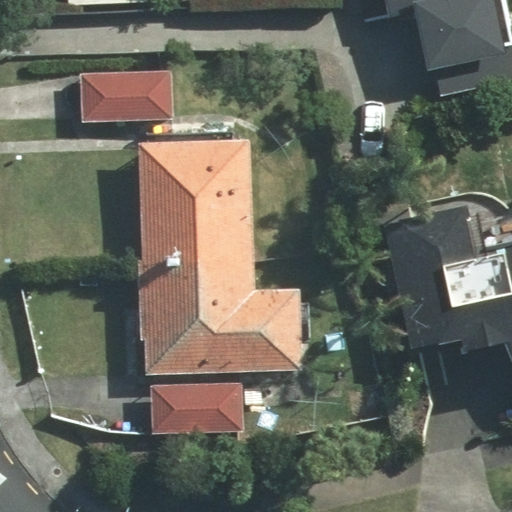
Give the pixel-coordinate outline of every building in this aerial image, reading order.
[(145,8),(144,0),(64,0),(64,10),(145,8)] [(511,65),(511,61),(500,0),(380,0),(384,21),(409,16),(422,82),(511,65)] [(81,125),(172,123),(172,70),(80,72),(81,125)] [(249,144),(136,147),(141,380),(298,377),(297,295),(252,296),(249,144)] [(489,198),(377,224),(407,355),(445,346),(449,363),(502,351),(511,394),(511,212),(493,217),(489,198)] [(242,387),(150,389),(151,440),(243,438),(242,387)]
